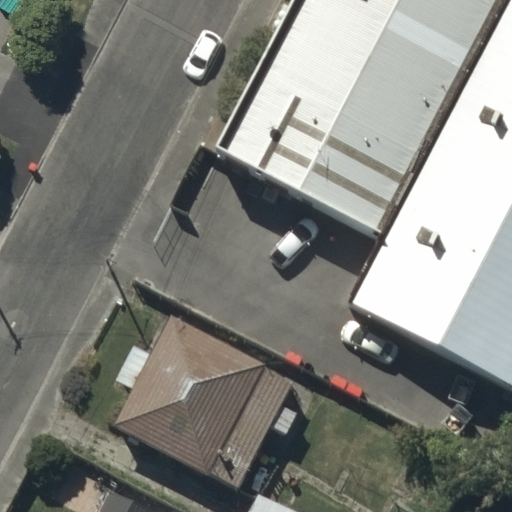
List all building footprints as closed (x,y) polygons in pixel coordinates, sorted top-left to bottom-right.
[(288,0),(269,37),(232,109),(218,134),(214,139),(381,229),(499,0),(288,0)] [(511,0),(499,0),(381,229),(350,296),(511,382),(511,0)] [(294,377),(169,311),(111,420),(236,486),(294,377)] [(166,511),(105,481),(89,511),(166,511)] [(296,511),(256,492),(246,511),(296,511)]
